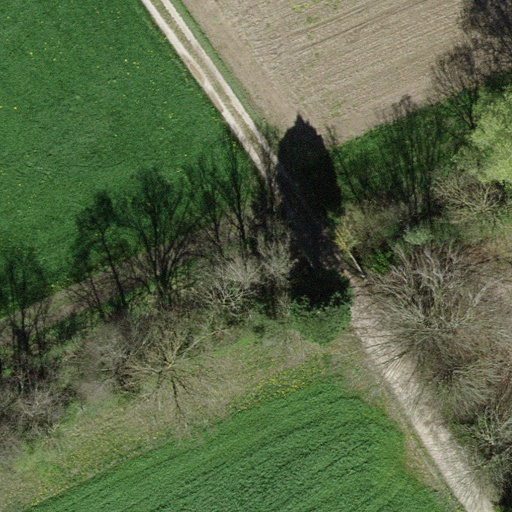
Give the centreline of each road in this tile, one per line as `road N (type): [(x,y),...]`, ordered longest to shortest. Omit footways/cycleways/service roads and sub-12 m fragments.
road 1 (track): [(462,511),(265,200),(121,0)]
road 2 (track): [(511,101),(265,200),(0,339)]
